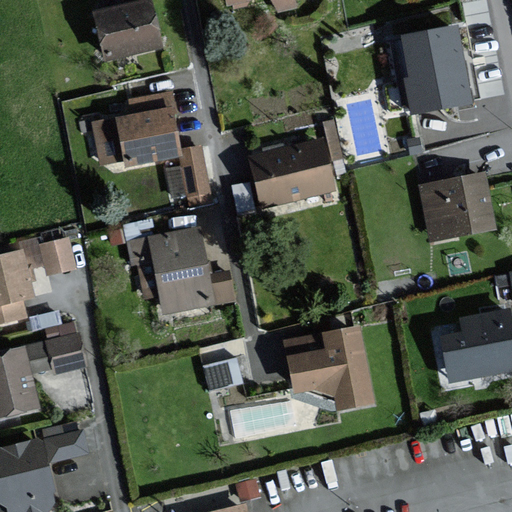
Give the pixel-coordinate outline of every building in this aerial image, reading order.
[(222,0),(225,13),(287,0),(222,0)] [(152,2),(92,15),(103,63),(163,49),(152,2)] [(456,27),(395,41),(413,121),(474,107),(456,27)] [(173,107),(88,122),(96,169),(122,164),(123,169),(177,159),(183,193),(190,201),(207,198),(198,148),(181,151),(173,107)] [(330,155),(344,153),(338,115),(324,118),(330,155)] [(320,144),(248,161),(260,210),(332,193),(320,144)] [(483,175),(416,188),(426,244),(494,232),(483,175)] [(198,230),(127,243),(138,304),(159,301),(161,315),(232,302),(229,285),(209,289),(198,230)] [(68,238),(44,244),(51,272),(75,266),(68,238)] [(0,323),(27,316),(23,301),(37,297),(25,249),(0,254),(0,323)] [(511,327),(509,311),(456,321),(459,333),(437,338),(446,383),(511,370),(511,327)] [(360,329),(319,335),(323,351),(287,359),(293,397),(311,394),(335,401),(337,414),(374,407),(360,329)] [(77,333),(0,350),(0,426),(44,416),(35,376),(84,365),(77,333)] [(204,360),(209,385),(243,378),(238,353),(204,360)] [(82,432),(0,453),(0,511),(64,511),(51,463),(88,453),(82,432)]
